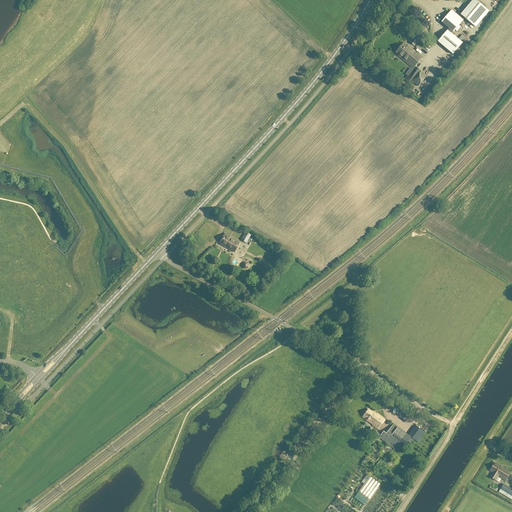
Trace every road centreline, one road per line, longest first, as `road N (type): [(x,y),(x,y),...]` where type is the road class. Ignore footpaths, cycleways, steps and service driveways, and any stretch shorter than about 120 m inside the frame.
road 1 (unclassified): [(451,425),(157,251)]
road 2 (secondary): [(157,251),(290,110),(369,0)]
road 3 (track): [(0,124),(22,106),(38,114),(146,263)]
road 4 (secondary): [(67,347),(157,251)]
road 5 (track): [(511,404),(443,511)]
